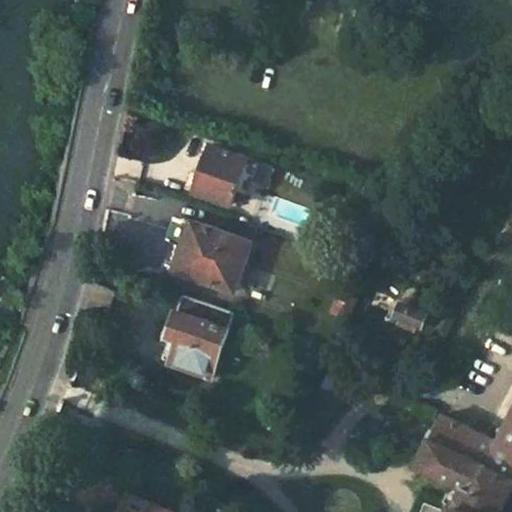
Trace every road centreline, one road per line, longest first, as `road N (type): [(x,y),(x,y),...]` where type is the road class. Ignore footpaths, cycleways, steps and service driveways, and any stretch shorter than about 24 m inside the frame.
road 1 (primary): [(125,0),(58,315),(0,469)]
road 2 (unknown): [(43,366),(248,468)]
road 3 (unknown): [(248,468),(386,475),(400,487),(399,511)]
